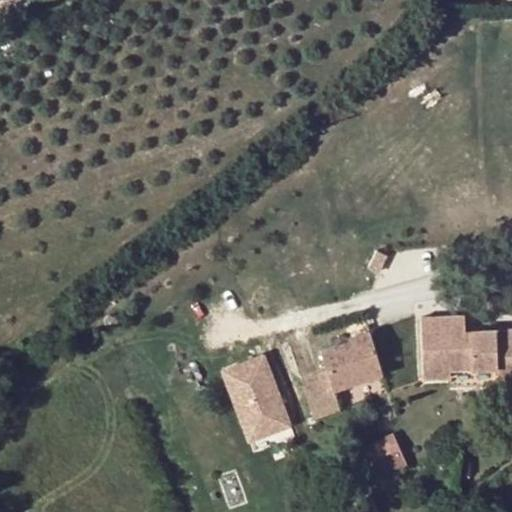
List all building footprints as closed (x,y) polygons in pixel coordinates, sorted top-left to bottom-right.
[(384,250),(374,249),(373,268),(383,268),(384,250)] [(421,319),(424,379),(452,378),(452,368),(459,367),(443,316),(421,319)] [(459,367),(499,366),(499,374),(511,373),(511,331),(498,331),(466,333),(465,316),(443,316),(459,367)] [(382,374),(370,330),(349,336),(350,340),(324,348),(330,367),(304,375),(313,408),(341,399),(342,399),(338,387),(382,374)] [(263,354),(223,370),(249,439),(290,423),(263,354)] [(500,384),(499,374),(499,366),(459,367),(465,386),(500,384)] [(459,367),(452,368),(452,378),(452,386),(465,386),(459,367)] [(315,414),(343,406),(341,399),(313,408),(315,414)] [(379,476),(408,462),(394,433),(365,446),(377,472),(379,476)]
